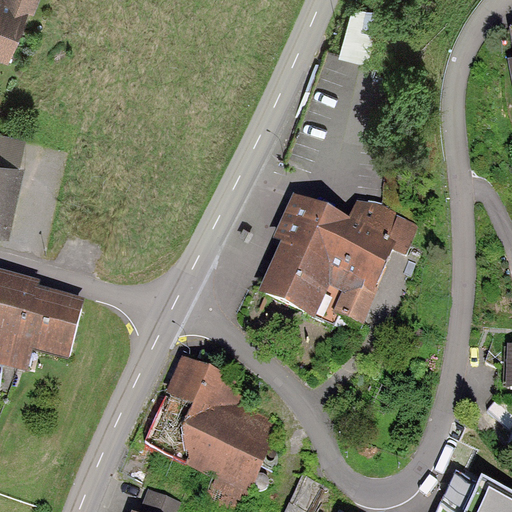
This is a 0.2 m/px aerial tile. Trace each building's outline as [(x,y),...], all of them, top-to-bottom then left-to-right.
[(29,10),(6,0),(0,0),(0,61),(7,64),(29,10)] [(6,0),(29,10),(35,12),(39,0),(6,0)] [(252,0),(77,0),(37,99),(188,160),(252,0)] [(350,15),(348,60),(375,61),(376,16),(350,15)] [(0,231),(13,234),(28,163),(21,162),(26,136),(0,130),(0,231)] [(349,219),(295,200),(278,244),(287,248),(280,262),(264,299),(337,328),(341,316),(364,325),(378,294),(374,293),(392,251),(407,256),(418,225),(397,217),(399,213),(384,204),(356,201),(349,219)] [(0,272),(0,361),(26,369),(31,350),(67,359),(81,303),(33,291),(35,282),(0,272)] [(184,359),(168,398),(161,395),(142,440),(191,460),(187,468),(219,480),(210,503),(232,511),(240,511),(277,421),(254,411),(258,402),(233,392),(238,380),(217,372),(184,359)] [(511,511),(511,493),(481,478),(477,485),(458,476),(443,506),(439,511),(511,511)] [(327,511),(337,493),(304,477),(287,511),(327,511)] [(178,511),(182,503),(141,489),(132,511),(178,511)]
